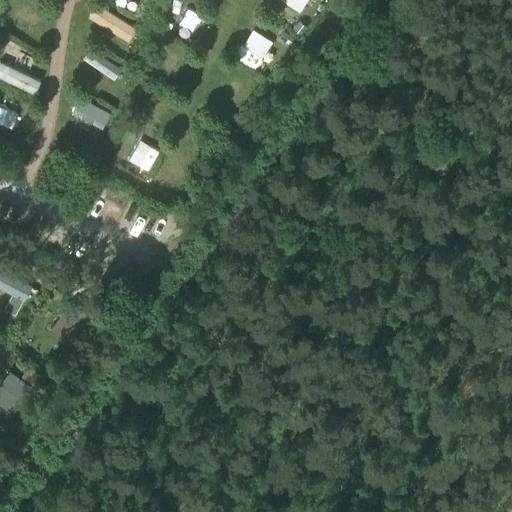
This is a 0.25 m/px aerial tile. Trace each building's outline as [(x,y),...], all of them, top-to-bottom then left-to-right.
[(18,0),(16,18),(38,21),(41,1),(33,0),(18,0)] [(282,0),(300,9),(304,0),(315,0),(317,1),(317,0),(282,0)] [(136,27),(97,3),(88,16),(128,40),(136,27)] [(185,5),(174,32),(191,39),(202,12),(185,5)] [(257,54),(274,65),(289,44),(272,32),(257,54)] [(121,66),(90,45),(82,57),(114,77),(121,66)] [(0,76),(33,92),(39,79),(0,60),(0,76)] [(231,78),(215,102),(233,113),(248,89),(231,78)] [(110,111),(79,95),(71,110),(102,126),(110,111)] [(139,143),(127,160),(143,171),(155,155),(139,143)] [(44,271),(42,270),(34,265),(32,264),(28,272),(39,278),(44,271)] [(32,283),(0,266),(0,286),(11,292),(3,307),(14,313),(22,297),(24,298),(32,283)] [(51,327),(69,340),(91,311),(74,298),(51,327)] [(0,382),(0,402),(13,411),(32,383),(10,368),(0,382)]
